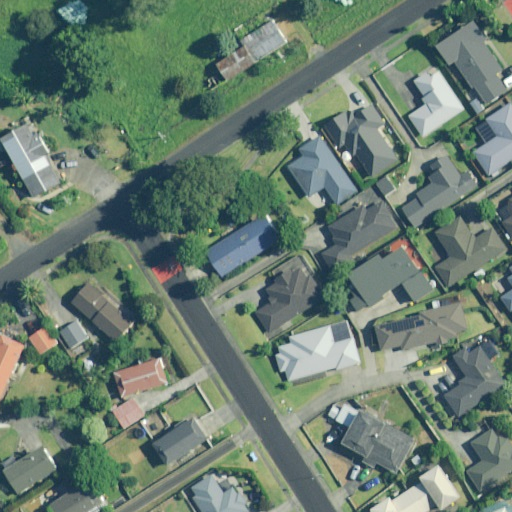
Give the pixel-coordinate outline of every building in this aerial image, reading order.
[(205,72),(215,88),(289,41),(268,8),(234,30),(245,46),(205,72)] [(477,20),(437,45),(450,65),(456,61),(473,89),(477,86),(487,103),(507,91),(497,75),(503,70),(485,42),(489,39),(477,20)] [(435,65),(412,81),(426,102),(408,115),(424,138),(466,109),(435,65)] [(350,107),(325,123),(340,147),(345,144),(352,156),(356,154),(370,176),(398,157),(379,127),(386,122),(373,102),(355,114),(350,107)] [(511,105),(511,104),(487,120),(497,134),(473,151),(491,175),(511,160),(511,105)] [(37,135),(34,136),(27,124),(0,139),(31,196),(58,181),(45,156),(48,154),(37,135)] [(303,156),(288,165),(307,196),(324,185),(337,203),(356,191),(320,136),(299,149),(303,156)] [(460,175),(446,155),(430,166),(434,171),(428,175),(432,182),(414,194),(417,198),(401,208),(414,227),(478,185),(468,170),(460,175)] [(387,176),(376,183),(390,204),(401,197),(387,176)] [(511,197),(509,200),(507,209),(511,217),(503,223),(511,236),(511,197)] [(368,207),(366,203),(328,227),(334,236),(331,238),(335,244),(319,254),(332,276),(353,263),(349,256),(397,227),(391,217),(393,215),(382,198),(368,207)] [(282,239),(266,213),(204,252),(220,278),(282,239)] [(461,215),(436,231),(451,254),(434,266),(448,288),(508,249),(492,225),(475,236),(461,215)] [(431,290),(403,245),(382,258),(379,253),(347,273),(359,292),(348,300),(357,314),(370,305),(371,307),(384,299),(381,295),(403,282),(415,301),(431,290)] [(511,270),(511,273),(506,278),(511,286),(511,289),(500,298),(510,310),(511,309),(511,310),(511,264),(509,267),(511,270)] [(325,296),(310,274),(306,276),(300,267),(294,272),(290,266),(274,277),(277,280),(265,288),(271,296),(267,298),(269,302),(254,313),(268,334),(325,296)] [(89,282),(71,301),(115,342),(133,323),(89,282)] [(431,302),(433,309),(420,312),(420,315),(376,327),(382,350),(401,345),(403,351),(457,337),(456,332),(466,329),(459,302),(440,307),(439,300),(431,302)] [(76,319),(59,330),(70,348),(88,337),(76,319)] [(45,326),(28,337),(39,355),(56,344),(45,326)] [(275,354),(280,371),(284,370),(287,380),(336,367),(337,370),(361,364),(354,337),(334,342),(330,326),(290,337),(292,343),(278,347),(280,353),(275,354)] [(0,398),(25,344),(0,333),(0,398)] [(507,385),(481,344),(470,351),(466,345),(451,354),(465,376),(457,381),(458,384),(443,394),(457,416),(507,385)] [(163,357),(113,372),(121,397),(170,382),(163,357)] [(146,416),(132,397),(112,410),(125,430),(146,416)] [(415,437),(360,408),(341,444),(364,456),(361,462),(374,469),(376,463),(396,474),(415,437)] [(208,438),(194,417),(153,443),(166,464),(208,438)] [(491,430),(472,442),(483,460),(467,470),(481,493),(511,473),(511,439),(508,433),(497,440),(491,430)] [(43,444),(2,469),(17,495),(58,469),(43,444)] [(441,511),(461,497),(439,464),(420,477),(422,480),(393,500),(390,496),(370,510),(371,511),(424,511),(437,504),(441,511)] [(244,511),(248,510),(235,487),(227,492),(215,472),(191,487),(196,496),(192,498),(200,511),(244,511)] [(91,478),(49,504),(54,511),(92,511),(106,503),(91,478)] [(511,511),(511,497),(479,511),(511,511)]
